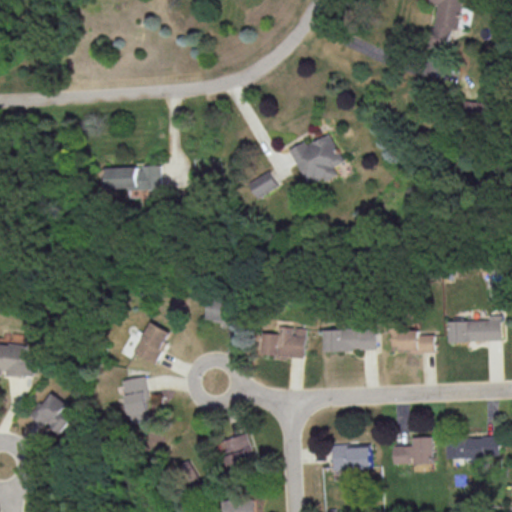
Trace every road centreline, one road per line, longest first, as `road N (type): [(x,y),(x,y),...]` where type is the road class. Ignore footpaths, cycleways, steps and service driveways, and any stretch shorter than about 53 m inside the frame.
road 1 (residential): [(315,0),(282,49),(211,86),(0,100)]
road 2 (residential): [(511,390),(310,401),(291,429),(293,511)]
